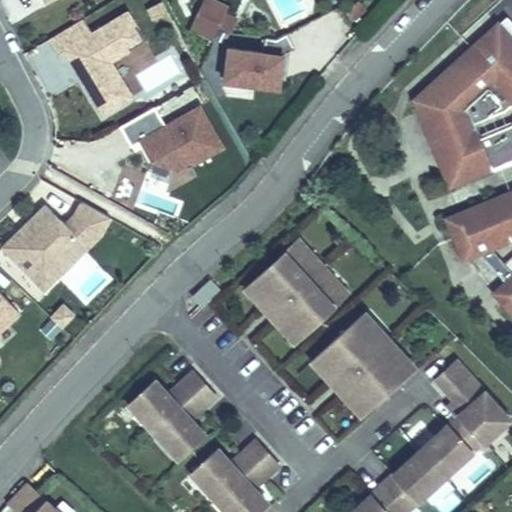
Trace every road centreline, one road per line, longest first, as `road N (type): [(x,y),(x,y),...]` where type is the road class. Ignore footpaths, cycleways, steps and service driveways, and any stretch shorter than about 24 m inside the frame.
road 1 (residential): [(0,462),(142,296),(438,0)]
road 2 (residential): [(0,216),(28,190),(38,125),(20,77),(0,60)]
